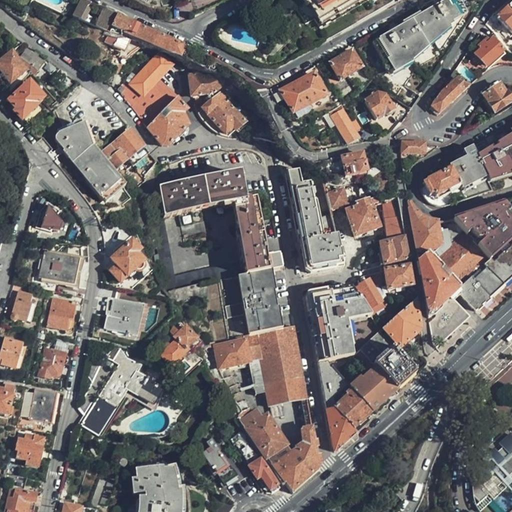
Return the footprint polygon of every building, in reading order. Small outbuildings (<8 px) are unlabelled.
[(84,12),(89,3),(83,0),(80,0),(73,16),(80,20),(84,12)] [(327,26),(333,37),(342,32),(336,20),(370,0),(300,0),(303,5),(294,9),(304,26),(312,21),(318,31),(327,26)] [(394,79),(385,92),(411,110),(468,23),(456,0),(450,0),(437,8),(429,12),(373,42),(394,79)] [(438,0),(433,0),(425,4),(429,12),(437,8),(435,5),(439,2),(438,0)] [(511,0),(508,0),(492,14),(485,24),(494,34),(495,35),(498,33),(497,32),(495,29),(491,25),(498,19),(501,22),(497,25),(498,26),(500,29),(508,38),(511,35),(511,34),(511,0)] [(115,15),(103,9),(94,28),(107,34),(107,33),(115,15)] [(152,43),(156,34),(140,27),(117,16),(111,31),(134,34),(152,43)] [(494,34),(485,24),(480,32),(484,37),(487,35),(489,38),(494,34)] [(121,36),(107,33),(107,34),(105,37),(106,38),(117,44),(121,36)] [(177,55),(182,46),(173,42),(156,34),(152,43),(177,55)] [(117,44),(116,49),(118,50),(117,53),(127,58),(133,54),(138,52),(141,46),(145,43),(134,38),(121,36),(117,44)] [(103,43),(116,49),(117,44),(106,38),(103,43)] [(485,68),(503,51),(492,39),(489,41),(487,39),(479,46),(481,48),(474,54),(485,68)] [(22,55),(37,69),(42,62),(28,49),(22,55)] [(340,81),(361,68),(351,51),(330,63),(340,81)] [(487,71),(488,70),(494,64),(506,54),(503,51),(485,68),(487,71)] [(0,62),(0,70),(10,84),(26,71),(12,54),(0,62)] [(137,76),(122,94),(126,101),(132,107),(155,81),(171,64),(170,62),(160,54),(155,56),(137,76)] [(482,70),(485,68),(474,54),(471,57),(482,70)] [(54,76),(59,69),(47,60),(42,67),(54,76)] [(463,69),(458,73),(462,78),(467,74),(463,69)] [(458,73),(455,70),(447,81),(431,106),(439,115),(470,87),(462,78),(458,73)] [(10,84),(14,88),(23,80),(29,75),(26,71),(10,84)] [(132,71),(117,91),(121,94),(122,94),(137,76),(132,71)] [(187,73),(188,91),(189,96),(211,91),(212,90),(221,83),(211,73),(198,75),(198,72),(187,73)] [(281,93),(278,88),(270,92),(270,93),(270,94),(276,105),(284,100),(292,115),(294,115),(297,119),(311,111),(309,106),(327,96),(315,74),(281,93)] [(238,89),(230,80),(224,85),(222,87),(231,95),(238,89)] [(132,107),(146,127),(174,98),(166,89),(155,81),(132,107)] [(37,107),(43,101),(28,83),(11,99),(17,108),(14,111),(21,119),(37,107)] [(504,93),(499,86),(483,96),(487,103),(485,104),(492,116),(511,103),(505,92),(504,93)] [(211,91),(204,96),(208,101),(214,95),(211,91)] [(212,133),(214,134),(217,135),(223,137),(226,138),(227,137),(222,132),(230,126),(234,131),(244,121),(217,92),(214,95),(208,101),(204,96),(195,99),(193,104),(200,117),(206,126),(212,133)] [(393,110),(387,97),(379,94),(366,102),(376,120),(393,110)] [(146,127),(160,146),(167,146),(188,126),(181,115),(185,111),(174,98),(146,127)] [(348,118),(342,105),(328,114),(336,127),(345,146),(360,139),(354,128),(348,118)] [(37,107),(21,119),(25,123),(40,111),(37,107)] [(98,154),(95,151),(93,148),(87,140),(75,113),(70,117),(65,115),(63,118),(66,121),(59,127),(61,130),(53,137),(52,139),(53,142),(61,153),(60,154),(66,161),(67,160),(73,168),(69,171),(77,182),(82,179),(101,202),(121,186),(98,154)] [(328,114),(324,116),(331,130),(336,127),(328,114)] [(353,115),(348,118),(354,128),(358,125),(353,115)] [(222,132),(227,137),(234,131),(230,126),(222,132)] [(255,129),(259,137),(267,139),(274,140),(265,127),(255,129)] [(154,163),(130,130),(100,154),(115,169),(113,171),(126,186),(154,163)] [(302,134),(293,139),(295,143),(300,149),(307,145),(302,134)] [(499,146),(493,135),(482,141),(488,153),(499,146)] [(485,179),(486,178),(489,184),(511,176),(511,138),(499,146),(488,153),(477,159),(476,157),(451,170),(461,190),(462,191),(463,191),(485,179)] [(41,140),(37,143),(48,155),(51,152),(41,140)] [(426,157),(426,144),(402,143),(401,156),(426,157)] [(476,157),(472,149),(464,154),(466,158),(449,167),(451,170),(476,157)] [(364,176),(360,155),(353,157),(340,160),(344,180),(364,176)] [(156,165),(154,163),(126,186),(141,203),(146,201),(148,198),(156,165)] [(312,274),(343,266),(336,235),(322,237),(315,200),(313,200),(308,180),(301,181),(299,168),(284,171),(296,232),(298,231),(305,269),(312,274)] [(461,190),(451,170),(426,182),(427,183),(422,186),(429,200),(435,197),(437,202),(461,190)] [(159,273),(169,289),(218,280),(269,271),(282,269),(279,253),(265,256),(254,199),(243,201),(237,174),(157,189),(162,217),(153,219),(156,249),(159,273)] [(488,184),(485,179),(463,191),(465,196),(488,184)] [(353,186),(326,192),(330,211),(357,204),(353,186)] [(355,237),(380,227),(372,206),(369,207),(367,199),(358,206),(359,210),(347,213),(355,237)] [(391,241),(403,238),(402,231),(396,199),(382,202),(391,241)] [(511,201),(503,204),(511,214),(511,201)] [(36,231),(44,233),(44,231),(51,233),(55,220),(60,212),(48,202),(41,212),(36,231)] [(407,203),(418,261),(426,255),(427,253),(427,252),(434,251),(438,250),(441,245),(438,222),(430,221),(419,216),(409,203),(407,203)] [(464,233),(434,260),(443,270),(449,277),(457,285),(476,268),(481,274),(492,264),(489,261),(511,240),(511,214),(503,204),(458,219),(453,220),(464,233)] [(33,241),(42,243),(45,233),(44,233),(36,231),(33,241)] [(380,244),(383,265),(407,259),(403,238),(391,241),(380,244)] [(139,252),(131,243),(112,260),(117,266),(110,273),(119,283),(141,263),(135,256),(139,252)] [(474,280),(490,299),(511,279),(511,246),(492,264),(481,274),(474,280)] [(74,287),(79,260),(45,253),(39,279),(74,287)] [(418,261),(429,317),(439,309),(451,298),(458,291),(460,289),(457,285),(449,277),(446,280),(439,273),(443,270),(434,260),(427,253),(426,255),(418,261)] [(412,286),(408,267),(393,269),(383,271),(386,291),(412,286)] [(218,280),(229,338),(243,336),(247,335),(255,334),(280,329),(269,271),(218,280)] [(25,279),(14,277),(12,284),(23,286),(25,279)] [(460,289),(458,291),(476,311),(490,299),(474,280),(471,278),(460,289)] [(381,302),(367,280),(358,285),(372,308),(381,302)] [(305,298),(320,376),(323,376),(332,369),(335,372),(348,360),(352,356),(346,321),(369,315),(351,286),(344,288),(340,285),(310,291),(305,298)] [(117,293),(101,290),(100,294),(94,329),(133,336),(139,305),(116,301),(117,293)] [(29,304),(31,296),(18,293),(11,318),(13,321),(15,322),(17,321),(18,320),(26,322),(31,304),(29,304)] [(435,346),(436,348),(451,335),(449,333),(463,320),(465,322),(470,317),(451,298),(439,309),(429,317),(435,346)] [(71,330),(75,302),(52,299),(47,326),(71,330)] [(420,329),(415,301),(407,307),(382,329),(400,348),(418,332),(420,329)] [(196,340),(180,325),(176,330),(174,328),(170,334),(177,341),(170,348),(166,343),(157,352),(171,366),(174,369),(184,361),(181,358),(187,352),(186,350),(196,340)] [(280,329),(255,334),(259,359),(248,361),(249,363),(255,394),(264,392),(268,407),(269,407),(271,419),(282,417),(280,405),(300,402),(305,430),(311,429),(301,371),(292,327),(280,329)] [(395,390),(415,372),(379,332),(359,350),(370,361),(384,349),(386,352),(371,363),(372,364),(374,366),(395,390)] [(247,335),(243,336),(244,340),(214,345),(219,368),(228,366),(249,363),(248,361),(259,359),(255,334),(247,335)] [(0,363),(16,368),(22,343),(4,338),(0,352),(0,358),(0,359),(0,363)] [(16,368),(0,363),(0,371),(6,373),(7,368),(19,371),(26,344),(22,343),(16,368)] [(128,354),(120,347),(113,357),(123,364),(96,407),(93,405),(82,423),(98,433),(123,393),(128,396),(132,390),(153,402),(161,390),(136,372),(141,364),(128,354)] [(46,348),(39,375),(46,377),(47,375),(52,376),(58,377),(61,376),(64,364),(66,365),(68,356),(65,355),(66,353),(46,348)] [(356,352),(355,354),(368,368),(372,364),(371,363),(370,361),(359,350),(356,352)] [(91,381),(101,364),(95,360),(87,373),(91,381)] [(359,380),(374,366),(372,364),(368,368),(357,378),(359,380)] [(228,366),(219,368),(227,389),(234,399),(244,410),(247,409),(236,376),(232,377),(228,366)] [(350,390),(370,413),(395,390),(374,366),(359,380),(357,378),(348,387),(350,390)] [(321,383),(326,410),(333,407),(350,390),(348,387),(335,372),(332,369),(323,376),(320,376),(321,383)] [(37,383),(49,385),(52,376),(47,375),(46,377),(39,375),(37,383)] [(0,387),(8,389),(9,383),(1,381),(0,384),(0,387)] [(0,413),(10,415),(16,384),(9,383),(8,389),(0,387),(0,413)] [(52,424),(59,392),(36,388),(29,419),(52,424)] [(351,429),(370,413),(350,390),(333,407),(351,429)] [(483,412),(488,418),(494,412),(488,406),(483,412)] [(326,410),(334,452),(354,433),(351,429),(333,407),(326,410)] [(244,410),(238,413),(237,415),(236,418),(238,421),(282,485),(285,483),(293,494),(319,471),(311,429),(305,430),(307,443),(291,452),(266,415),(265,416),(261,418),(258,415),(255,411),(249,415),(247,409),(244,410)] [(214,422),(218,428),(224,424),(219,418),(214,422)] [(280,488),(239,430),(234,434),(236,437),(235,437),(237,440),(233,442),(250,465),(248,467),(257,478),(260,477),(272,493),(280,488)] [(38,468),(44,438),(25,434),(24,439),(17,438),(15,450),(19,451),(17,458),(26,460),(25,465),(38,468)] [(511,472),(511,437),(511,439),(508,435),(475,469),(478,472),(470,480),(474,484),(470,488),(473,504),(476,511),(478,511),(490,502),(485,498),(487,495),(491,500),(506,488),(501,483),(508,477),(511,472)] [(216,446),(213,440),(203,446),(207,452),(198,459),(213,482),(217,479),(224,489),(240,477),(218,445),(216,446)] [(491,445),(489,443),(482,446),(474,453),(477,457),(491,445)] [(67,459),(65,469),(74,471),(76,462),(67,459)] [(127,462),(123,460),(120,461),(118,463),(118,466),(121,469),(124,469),(126,468),(128,464),(127,462)] [(174,493),(171,471),(161,472),(161,469),(136,472),(136,481),(132,481),(132,494),(144,494),(144,500),(138,500),(136,511),(179,511),(180,511),(178,493),(174,493)] [(102,473),(102,474),(91,505),(97,507),(105,482),(108,483),(106,488),(111,490),(115,477),(102,473)] [(506,488),(510,493),(511,491),(511,480),(508,477),(501,483),(506,488)] [(33,511),(37,494),(10,489),(6,508),(9,508),(7,511),(33,511)] [(106,505),(110,492),(105,491),(101,503),(106,505)] [(235,505),(228,499),(220,508),(216,511),(229,511),(233,507),(235,505)]
